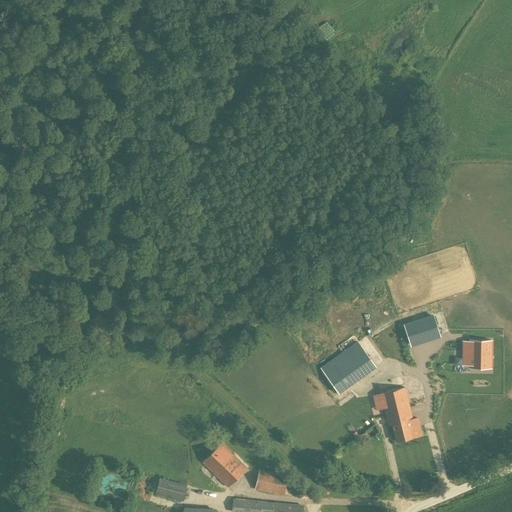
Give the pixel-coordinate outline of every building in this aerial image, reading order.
[(345,24),(357,35),(365,26),(352,15),(345,24)] [(373,32),(365,42),(379,53),(387,42),(373,32)] [(425,324),(431,335),(438,331),(429,314),(423,317),(427,323),(425,324)] [(320,368),(338,395),(392,357),(374,330),(320,368)] [(462,352),(460,369),(482,372),(486,345),(464,341),(464,342),(458,341),(456,351),(462,352)] [(384,408),(388,425),(392,424),(396,441),(420,435),(416,418),(412,419),(404,388),(375,395),(379,410),(384,408)] [(203,462),(213,472),(217,468),(221,467),(233,455),(221,443),(203,462)] [(246,468),(235,457),(233,455),(221,467),(217,468),(213,472),(227,487),(246,468)] [(254,489),(283,495),(287,480),(276,478),(277,474),(258,470),(254,489)] [(187,485),(150,475),(146,491),(182,501),(187,485)] [(302,511),(303,505),(233,498),(231,511),(302,511)]
